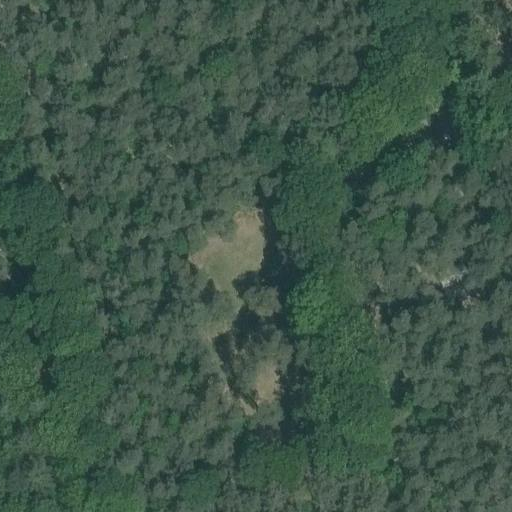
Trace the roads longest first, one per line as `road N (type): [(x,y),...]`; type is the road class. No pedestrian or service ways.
road 1 (track): [(376,511),(320,258),(315,193),(328,179),(462,135)]
road 2 (unclassified): [(462,135),(432,0)]
